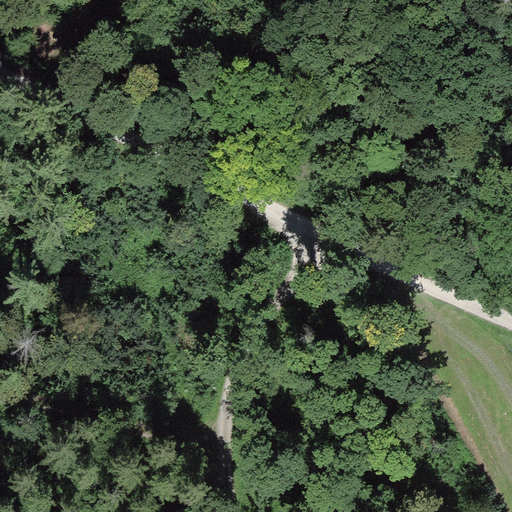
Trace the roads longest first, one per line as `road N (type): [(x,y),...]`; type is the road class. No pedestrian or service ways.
road 1 (unclassified): [(0,70),(511,317)]
road 2 (track): [(232,511),(227,384),(251,333),(329,230)]
road 3 (track): [(0,398),(46,402),(152,433),(230,493)]
